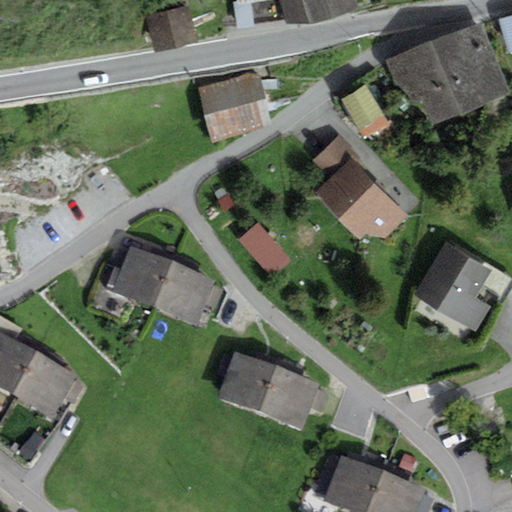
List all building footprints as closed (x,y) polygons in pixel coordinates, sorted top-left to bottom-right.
[(237,0),(239,3),(232,4),(236,29),(286,20),(286,25),(357,10),(354,0),(237,0)] [(146,18),(155,53),(197,42),(188,7),(146,18)] [(511,15),(497,21),(511,55),(511,54),(511,15)] [(510,95),(482,24),(387,61),(415,132),(510,95)] [(212,143),(272,125),(256,73),(196,91),(212,143)] [(388,125),(365,86),(340,100),(363,140),(388,125)] [(350,158),(355,163),(361,157),(338,135),(312,162),(330,179),(350,158)] [(355,163),(350,158),(330,179),(316,194),(359,239),(371,227),(383,239),(407,215),(355,163)] [(291,261),(258,224),(238,241),(271,278),(291,261)] [(112,292),(153,309),(172,262),(130,245),(120,271),(114,268),(108,285),(114,287),(112,292)] [(446,245),(415,295),(475,332),(490,308),(474,298),(490,272),(446,245)] [(215,279),(172,262),(153,309),(196,326),(215,279)] [(0,333),(13,340),(20,328),(0,316),(0,333)] [(0,389),(12,396),(36,353),(13,340),(0,333),(0,389)] [(219,397),(258,412),(276,366),(237,350),(219,397)] [(78,376),(36,353),(12,396),(54,419),(78,376)] [(321,383),(276,366),(258,412),(303,429),(311,408),(320,411),(327,394),(318,391),(321,383)] [(31,461),(44,441),(31,433),(19,453),(31,461)] [(348,511),(368,511),(382,472),(341,458),(325,504),(348,511)] [(418,511),(427,488),(382,472),(368,511),(418,511)]
